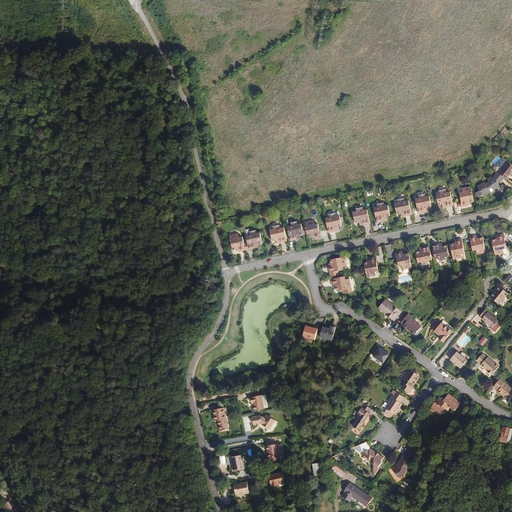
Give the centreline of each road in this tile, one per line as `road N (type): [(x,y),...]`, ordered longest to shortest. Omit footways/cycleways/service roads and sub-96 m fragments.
road 1 (residential): [(305,254),(226,273),(220,322),(188,373),(218,511)]
road 2 (residential): [(507,212),(305,254)]
road 3 (residential): [(305,254),(322,308),(354,314),(439,374)]
